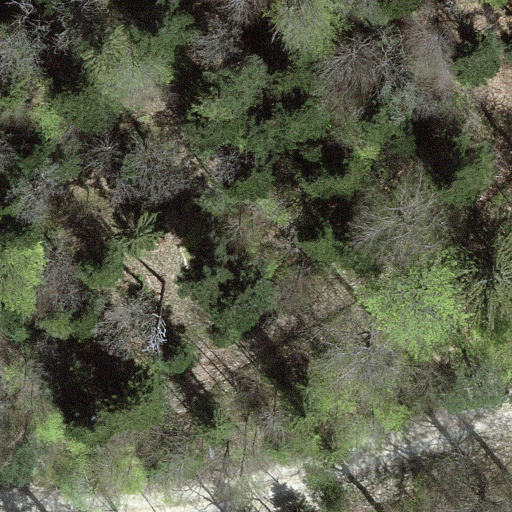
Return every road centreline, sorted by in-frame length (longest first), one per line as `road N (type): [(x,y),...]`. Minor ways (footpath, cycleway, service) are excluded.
road 1 (track): [(0,499),(113,452),(511,147)]
road 2 (unclassified): [(145,511),(276,483),(511,408)]
